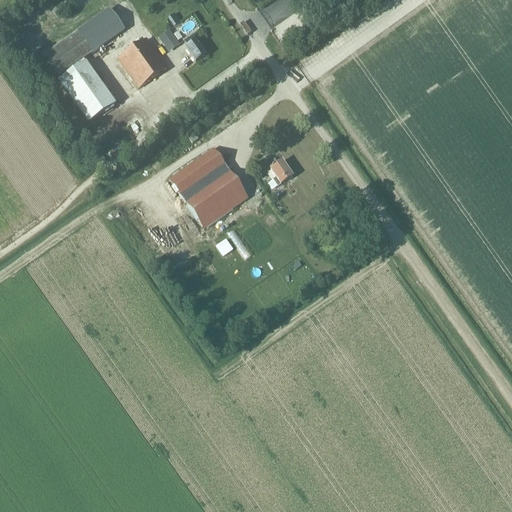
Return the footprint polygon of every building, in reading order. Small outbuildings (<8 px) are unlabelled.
[(77,33),(42,57),(58,78),(124,31),(110,12),(78,34),(77,33)] [(206,56),(195,41),(192,36),(184,42),(187,47),(184,49),(195,64),(206,56)] [(168,53),(177,47),(171,38),(162,44),(168,53)] [(138,90),(167,69),(146,40),(117,61),(138,90)] [(115,107),(82,61),(74,67),(76,70),(58,83),(88,125),(115,107)] [(192,145),(198,140),(195,136),(189,140),(192,145)] [(203,230),(247,200),(212,150),(168,181),(203,230)] [(280,185),(292,177),(282,162),(278,164),(274,159),(263,167),(267,173),(270,170),(275,178),(272,181),(277,187),(280,185)] [(213,236),(202,244),(205,249),(217,240),(213,236)]
